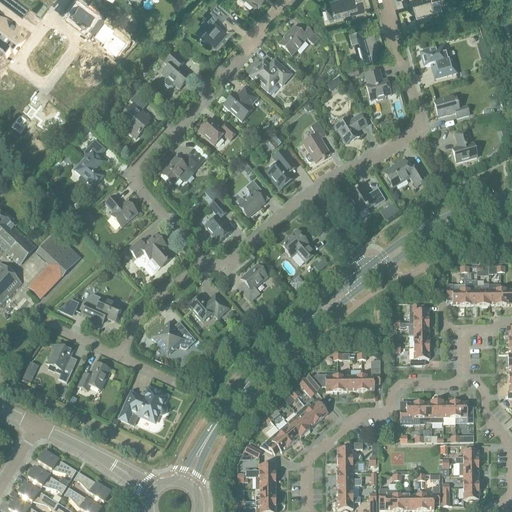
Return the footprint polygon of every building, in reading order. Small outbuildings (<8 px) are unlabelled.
[(30,0),(18,0),(34,11),(38,5),(30,0)] [(83,0),(77,0),(73,5),(92,18),(100,8),(91,1),(89,4),(83,0)] [(333,0),(329,1),(331,7),(327,8),(330,19),(351,13),(353,19),(367,15),(363,0),(357,2),(355,0),(333,0)] [(364,0),(367,11),(372,10),(370,0),(364,0)] [(409,0),(411,6),(413,6),(416,18),(442,11),(438,0),(409,0)] [(19,1),(13,8),(23,15),(28,8),(19,1)] [(226,25),(222,22),(229,13),(218,3),(210,11),(213,14),(207,20),(212,24),(202,35),(211,42),(210,43),(218,49),(233,31),(226,25)] [(0,18),(0,46),(7,51),(10,46),(14,49),(23,34),(11,26),(14,23),(2,15),(0,19),(0,18)] [(318,41),(304,28),(299,34),(293,29),(286,37),(287,37),(278,47),(291,58),(306,41),(313,47),(318,41)] [(362,36),(361,30),(349,33),(352,44),(359,42),(364,60),(372,58),(371,56),(378,54),(373,33),(362,36)] [(106,35),(97,46),(108,54),(104,60),(112,65),(106,72),(113,78),(130,62),(122,56),(124,53),(114,46),(116,43),(106,35)] [(65,37),(57,52),(65,56),(72,41),(65,37)] [(447,62),(443,48),(420,55),(424,69),(431,67),(434,81),(455,75),(452,61),(447,62)] [(172,89),(174,86),(179,91),(190,79),(179,69),(183,64),(173,54),(164,65),(168,68),(162,75),(167,80),(165,82),(165,86),(168,89),(172,89)] [(272,71),(263,63),(249,78),(268,94),(277,83),(281,87),(290,77),(277,65),(272,71)] [(72,72),(58,92),(69,101),(84,81),(92,87),(98,80),(83,69),(78,76),(72,72)] [(381,83),(379,73),(364,77),(367,87),(365,87),(370,103),(390,97),(386,82),(381,83)] [(0,119),(1,120),(12,107),(8,104),(19,90),(10,84),(0,96),(0,119)] [(257,100),(244,89),(237,97),(234,95),(223,108),(241,123),(252,111),(250,108),(257,100)] [(135,141),(147,127),(146,125),(150,121),(141,113),(147,106),(135,96),(129,103),(133,106),(121,120),(130,128),(125,133),(135,141)] [(458,111),(454,98),(433,104),(438,119),(455,115),(457,121),(469,117),(467,108),(458,111)] [(22,103),(12,117),(20,124),(24,119),(32,126),(29,130),(42,141),(52,129),(59,135),(65,127),(58,121),(61,116),(44,102),(40,108),(34,103),(30,109),(22,103)] [(496,102),(489,103),(492,111),(498,109),(496,102)] [(305,106),(304,109),(306,111),(309,112),(312,110),(312,107),(310,104),(307,104),(305,106)] [(366,127),(360,117),(350,123),(348,120),(334,128),(345,147),(359,138),(356,133),(366,127)] [(221,131),(209,121),(198,133),(214,147),(223,137),(229,143),(236,135),(225,126),(221,131)] [(315,165),(329,156),(319,141),(326,137),(318,124),(311,128),(316,136),(302,145),(309,156),(306,158),(310,164),(313,162),(315,165)] [(85,128),(80,134),(84,137),(89,131),(85,128)] [(470,146),(466,132),(454,135),(457,149),(452,151),(456,165),(476,159),(472,145),(470,146)] [(276,135),(270,139),(278,148),(283,144),(276,135)] [(100,156),(104,151),(94,143),(84,154),(84,160),(79,167),(80,168),(76,173),(80,177),(78,180),(78,184),(80,185),(84,185),(86,183),(93,188),(102,178),(97,173),(97,171),(103,164),(93,155),(95,152),(100,156)] [(342,156),(349,162),(355,155),(347,149),(342,156)] [(192,175),(205,161),(193,151),(180,165),(174,160),(160,176),(172,187),(187,170),(192,175)] [(280,192),(293,181),(285,170),(292,165),(281,152),(272,160),(277,166),(266,175),(280,192)] [(241,160),(236,164),(241,170),(246,166),(241,160)] [(410,172),(404,162),(384,175),(392,189),(410,178),(417,190),(428,183),(418,167),(410,172)] [(247,220),(264,205),(263,205),(268,201),(253,183),(246,189),(252,196),(237,208),(247,220)] [(365,198),(360,189),(346,198),(358,216),(373,206),(375,208),(385,202),(378,191),(365,198)] [(122,207),(114,198),(105,206),(113,215),(110,217),(120,229),(137,215),(126,203),(122,207)] [(219,244),(231,234),(220,221),(227,215),(216,201),(208,208),(217,218),(204,229),(210,235),(211,235),(219,244)] [(2,218),(0,216),(0,247),(19,266),(35,250),(10,225),(14,221),(6,214),(2,218)] [(314,257),(305,246),(306,245),(296,233),(280,247),(290,259),(296,254),(305,265),(314,257)] [(54,236),(37,254),(51,267),(58,273),(63,278),(79,261),(54,236)] [(165,248),(155,237),(143,247),(139,243),(129,252),(136,260),(143,254),(149,262),(151,260),(160,270),(171,260),(163,250),(165,248)] [(323,261),(315,268),(318,272),(327,265),(323,261)] [(0,306),(21,284),(0,265),(0,306)] [(249,304),(259,295),(255,290),(267,280),(256,267),(240,281),(244,285),(238,290),(249,304)] [(58,273),(34,298),(39,303),(63,278),(58,273)] [(295,290),(302,284),(298,280),(291,285),(295,290)] [(464,308),(464,292),(453,293),(452,287),(446,287),(446,301),(452,301),(452,308),(464,308)] [(476,308),(476,288),(464,288),(464,292),(464,308),(476,308)] [(488,308),(488,292),(488,288),(476,288),(476,308),(488,308)] [(489,307),(500,307),(500,292),(488,292),(488,308),(489,308),(489,307)] [(511,292),(500,292),(500,307),(511,307),(511,292)] [(228,311),(215,296),(205,305),(199,298),(188,308),(202,324),(212,315),(217,320),(228,311)] [(120,309),(101,301),(97,308),(86,303),(80,316),(102,325),(105,319),(114,323),(120,309)] [(63,308),(74,313),(77,306),(70,303),(63,308)] [(409,326),(428,326),(428,313),(421,313),(421,307),(409,308),(409,326)] [(194,342),(179,325),(173,329),(169,325),(152,340),(158,347),(160,345),(169,355),(179,346),(182,350),(186,350),(188,348),(194,342)] [(413,338),(428,338),(428,326),(409,326),(405,326),(405,329),(408,329),(408,338),(413,338)] [(413,350),(428,350),(428,338),(413,338),(413,350)] [(66,385),(72,371),(76,362),(68,359),(70,354),(56,348),(51,359),(49,359),(46,366),(61,373),(57,381),(66,385)] [(428,350),(413,350),(413,362),(409,362),(409,368),(424,368),(424,362),(428,362),(428,350)] [(444,367),(454,367),(454,359),(445,359),(444,367)] [(212,363),(212,368),(215,371),(221,365),(215,360),(212,363)] [(361,378),(361,394),(374,393),(373,386),(380,386),(379,364),(373,364),(373,378),(361,378)] [(30,383),(37,368),(31,365),(24,381),(30,383)] [(99,392),(109,371),(95,365),(89,378),(83,376),(77,389),(87,393),(89,388),(99,392)] [(337,394),(337,379),(326,379),(326,377),(315,377),(313,379),(310,376),(305,381),(316,394),(321,389),(325,389),(325,394),(337,394)] [(349,394),(361,394),(361,378),(349,379),(349,394)] [(337,394),(349,394),(349,379),(337,379),(337,394)] [(310,400),(316,394),(305,381),(299,386),(310,400)] [(62,390),(60,394),(61,395),(60,397),(65,399),(69,391),(64,389),(63,391),(62,390)] [(153,423),(164,399),(156,396),(157,394),(148,389),(143,400),(139,398),(138,400),(129,396),(122,411),(139,419),(140,417),(153,423)] [(73,408),(76,400),(70,398),(67,405),(73,408)] [(306,409),(318,424),(327,416),(317,404),(312,409),(309,407),(308,406),(305,408),(306,409)] [(424,425),(431,425),(430,404),(430,405),(418,405),(418,420),(418,421),(419,427),(424,426),(424,425)] [(443,425),(442,420),(442,404),(430,404),(431,425),(443,425)] [(454,420),(454,405),(442,405),(442,404),(442,420),(454,420)] [(412,421),(418,420),(418,405),(406,405),(406,413),(399,413),(400,428),(412,427),(412,421)] [(454,405),(454,420),(467,420),(467,425),(473,425),(473,410),(467,410),(466,405),(454,405)] [(318,424),(306,409),(305,408),(296,416),(296,417),(309,432),(309,431),(318,424)] [(300,440),(309,432),(296,417),(287,425),(300,440)] [(300,440),(287,425),(278,433),(281,436),(291,447),(299,440),(300,440)] [(455,439),(455,445),(473,444),(473,439),(458,439),(458,432),(455,432),(455,439)] [(291,447),(281,436),(278,433),(264,445),(274,457),(279,453),(281,455),(291,447)] [(407,436),(399,436),(399,445),(407,445),(407,436)] [(352,464),(352,452),(361,452),(361,445),(344,446),(344,451),(336,452),(337,464),(352,464)] [(257,460),(261,454),(248,447),(244,453),(257,460)] [(463,466),(478,466),(478,454),(477,454),(477,448),(466,448),(466,454),(463,454),(463,466)] [(48,478),(52,472),(67,476),(71,480),(76,473),(75,472),(44,453),(37,464),(40,466),(36,471),(48,478)] [(337,476),(352,476),(352,464),(337,464),(337,475),(337,476)] [(463,478),(478,478),(478,466),(463,466),(463,478)] [(255,480),(275,480),(275,467),(259,468),(259,473),(246,473),(246,476),(237,476),(237,480),(247,480),(255,480)] [(36,471),(34,469),(27,480),(30,481),(27,486),(27,487),(38,494),(39,494),(42,488),(57,492),(62,496),(66,489),(48,478),(36,471)] [(97,508),(98,508),(101,503),(103,504),(110,494),(79,475),(79,474),(78,474),(73,482),(79,483),(90,495),(86,501),(97,508)] [(352,481),(352,476),(337,476),(337,475),(336,476),(336,488),(337,488),(352,488),(361,488),(361,481),(352,481)] [(463,490),(478,490),(478,478),(463,478),(463,490)] [(255,492),(275,492),(275,480),(255,480),(255,492)] [(27,487),(27,486),(24,485),(17,496),(20,497),(17,502),(29,510),(29,509),(32,504),(47,508),(51,511),(53,511),(58,505),(39,494),(38,494),(27,487)] [(337,500),(352,500),(352,488),(337,488),(337,500)] [(421,498),(420,511),(433,511),(433,504),(439,504),(439,489),(433,489),(433,497),(421,498)] [(86,501),(68,490),(64,498),(69,499),(80,511),(79,511),(98,511),(100,509),(98,508),(97,508),(86,501)] [(408,511),(409,498),(409,490),(404,490),(404,493),(397,493),(397,498),(396,511),(408,511)] [(478,490),(463,490),(463,502),(478,502),(478,490)] [(396,511),(397,498),(397,493),(388,493),(388,491),(378,491),(378,499),(378,511),(396,511)] [(255,504),(275,504),(275,492),(255,492),(255,504)] [(408,511),(420,511),(421,498),(409,498),(408,511)] [(352,511),(352,506),(359,506),(359,500),(352,500),(337,500),(337,511),(352,511)] [(17,502),(14,501),(8,511),(32,511),(29,509),(29,510),(17,502)]
